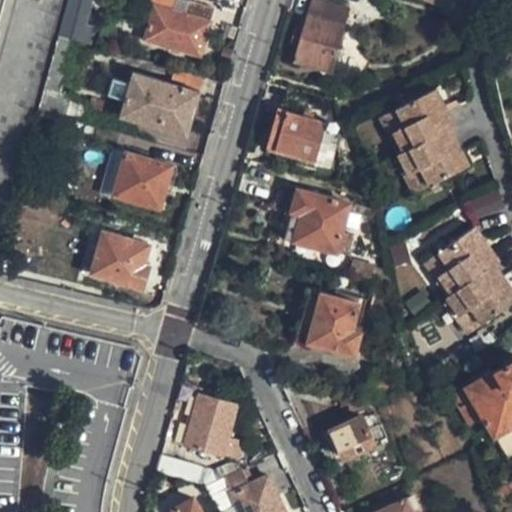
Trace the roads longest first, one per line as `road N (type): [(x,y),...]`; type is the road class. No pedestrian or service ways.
road 1 (residential): [(269,0),(170,338)]
road 2 (residential): [(170,338),(244,356),(324,511)]
road 3 (residential): [(170,338),(134,511)]
